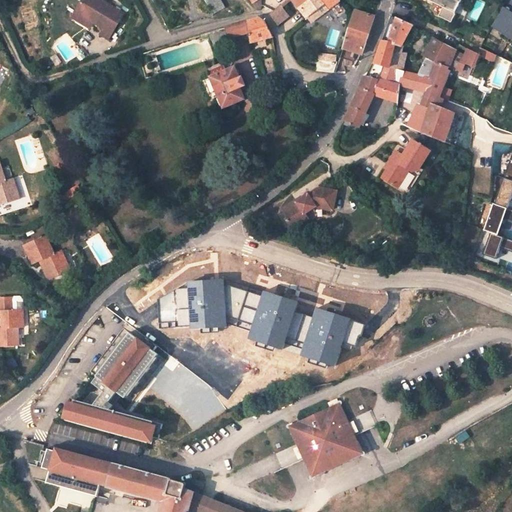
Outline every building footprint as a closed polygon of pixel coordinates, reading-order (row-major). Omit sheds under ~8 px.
[(93,0),(84,17),(112,35),(109,40),(116,45),(131,20),(98,0),(93,0)] [(261,0),(249,0),(255,10),(259,9),(260,1),(261,0)] [(307,0),(289,0),(280,8),(287,17),(297,10),(297,8),(307,0)] [(326,10),(337,3),(335,0),(307,0),(297,8),(297,10),(304,19),(323,5),(326,10)] [(425,0),(442,8),(438,17),(451,23),(455,15),(454,14),(461,0),(425,0)] [(231,17),(223,2),(210,8),(218,23),(231,17)] [(269,18),(276,26),(287,17),(280,8),(269,18)] [(341,51),(359,55),(361,56),(373,18),(354,12),(351,21),(341,51)] [(396,45),(402,47),(412,27),(405,24),(390,16),(381,42),(396,45)] [(500,17),(494,26),(511,39),(511,20),(509,24),(500,17)] [(224,29),(227,39),(247,33),(251,44),(271,40),(263,23),(258,20),(224,29)] [(433,38),(422,55),(427,58),(422,73),(419,73),(418,76),(430,80),(436,64),(449,70),(455,50),(433,38)] [(385,81),(388,66),(392,67),(393,54),(394,54),(396,45),(381,42),(381,44),(373,59),(368,72),(366,77),(385,81)] [(394,54),(403,54),(405,47),(402,47),(396,45),(394,54)] [(494,55),(480,48),(477,55),(491,62),(494,55)] [(467,49),(463,61),(473,66),(477,55),(467,49)] [(406,55),(403,54),(394,54),(393,54),(392,67),(400,68),(400,71),(403,72),(406,55)] [(315,71),(333,73),(338,61),(318,59),(315,71)] [(403,85),(424,93),(419,106),(429,110),(421,132),(443,141),(453,114),(438,108),(451,79),(456,81),(456,82),(465,86),(468,79),(455,74),(449,70),(436,64),(430,80),(418,76),(403,72),(400,71),(397,84),(401,85),(403,85)] [(400,71),(400,68),(392,67),(388,66),(385,81),(397,84),(400,71)] [(233,68),(202,81),(208,96),(213,98),(217,97),(223,109),(243,101),(239,89),(245,87),(242,79),(239,80),(237,76),(239,75),(237,70),(234,71),(233,68)] [(344,121),(358,128),(374,95),(398,103),(401,85),(397,84),(385,81),(366,77),(364,76),(351,106),(344,121)] [(468,79),(465,86),(464,88),(475,92),(479,84),(468,79)] [(429,110),(419,106),(417,105),(409,121),(406,125),(421,132),(429,110)] [(430,149),(413,139),(403,155),(396,151),(386,168),(388,169),(383,178),(399,188),(410,169),(412,171),(416,164),(421,167),(430,149)] [(511,147),(502,177),(511,180),(511,147)] [(25,201),(18,182),(11,185),(4,165),(0,165),(0,202),(2,209),(25,201)] [(511,180),(502,177),(495,199),(508,204),(511,192),(511,180)] [(295,200),(281,212),(291,226),(298,219),(303,226),(313,219),(308,212),(318,205),(334,208),(336,193),(318,189),(297,203),(295,200)] [(511,210),(493,203),(483,230),(489,233),(496,235),(502,218),(511,221),(511,210)] [(511,240),(496,235),(489,233),(482,254),(495,259),(499,248),(511,252),(511,240)] [(50,244),(27,253),(34,272),(42,269),(50,289),(68,282),(64,274),(69,272),(64,261),(58,263),(50,244)] [(283,348),(285,342),(303,348),(301,355),(335,366),(349,320),(316,309),(315,313),(296,307),(298,302),(265,292),(263,297),(225,284),(224,280),(189,282),(190,289),(175,290),(159,298),(162,329),(193,326),(193,330),(228,328),(228,323),(252,331),(250,338),(283,348)] [(26,329),(25,309),(24,302),(21,299),(1,299),(1,316),(5,316),(5,329),(0,329),(0,349),(22,348),(20,328),(26,329)] [(97,383),(83,399),(75,397),(73,400),(69,399),(65,415),(152,439),(154,434),(157,423),(153,422),(154,419),(110,407),(121,392),(125,395),(127,392),(156,354),(158,351),(154,348),(143,339),(130,329),(128,332),(99,370),(97,373),(98,374),(93,380),(97,383)] [(126,331),(97,369),(99,370),(128,332),(126,331)] [(146,335),(143,339),(154,348),(157,344),(146,335)] [(156,354),(127,392),(129,394),(158,355),(156,354)] [(354,383),(263,428),(278,463),(300,452),(310,471),(361,446),(352,427),(372,417),(354,383)] [(152,439),(65,415),(65,417),(151,441),(152,439)] [(157,423),(154,434),(159,436),(163,421),(154,419),(153,422),(157,423)] [(90,464),(92,456),(54,446),(53,449),(46,446),(41,465),(48,468),(45,480),(95,494),(99,482),(103,467),(90,464)] [(106,484),(112,461),(101,458),(92,456),(90,464),(103,467),(99,482),(106,484)] [(185,511),(187,506),(203,511),(255,511),(183,485),(184,481),(115,462),(112,461),(106,484),(162,499),(158,511),(185,511)]
